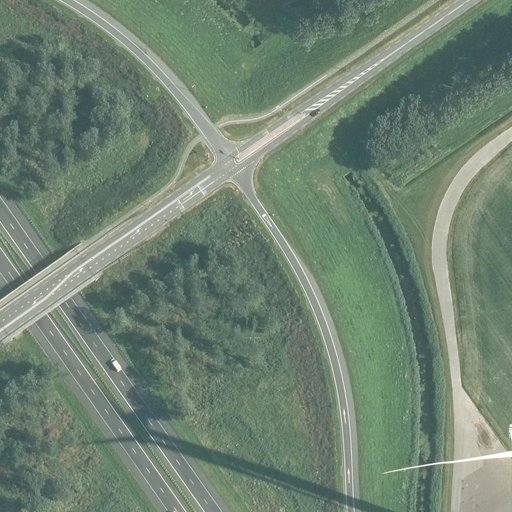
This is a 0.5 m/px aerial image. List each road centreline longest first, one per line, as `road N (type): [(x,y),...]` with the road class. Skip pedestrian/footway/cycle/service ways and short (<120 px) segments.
road 1 (motorway): [(352,511),(343,395),(328,338),(292,257),(231,165)]
road 2 (motorway): [(214,511),(0,207)]
road 3 (motorway): [(0,261),(178,511)]
road 4 (secondary): [(0,326),(231,165)]
road 5 (motorway): [(231,165),(144,56),(68,0)]
road 6 (secondary): [(320,103),(469,0)]
